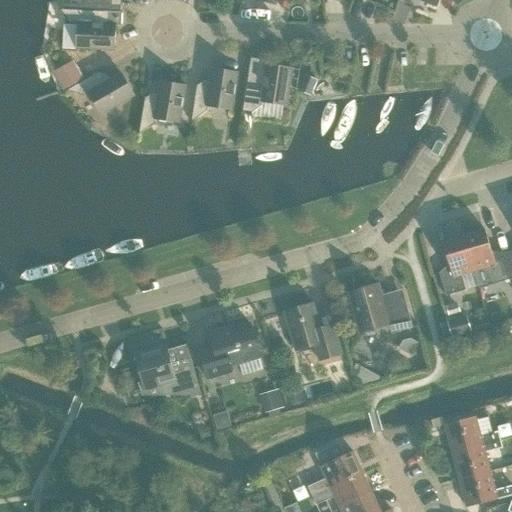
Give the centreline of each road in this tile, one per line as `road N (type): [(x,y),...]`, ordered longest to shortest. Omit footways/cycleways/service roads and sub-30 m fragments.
road 1 (unclassified): [(0,343),(363,240),(443,135),(485,34)]
road 2 (residential): [(485,34),(192,31)]
